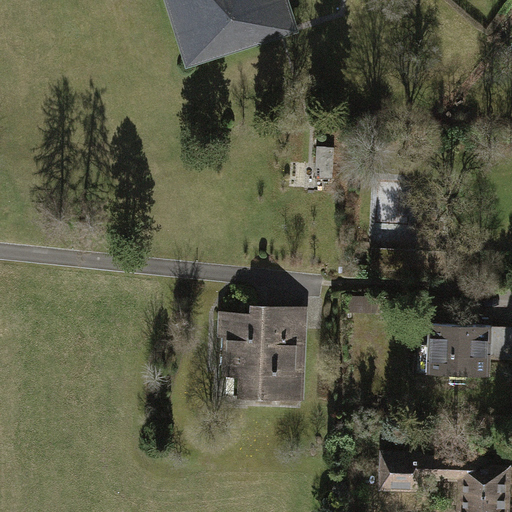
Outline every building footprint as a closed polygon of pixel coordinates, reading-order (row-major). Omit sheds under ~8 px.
[(164,0),(184,65),(299,30),(298,28),(289,0),(164,0)] [(425,179),(379,179),(379,239),(425,239),(425,179)] [(250,309),(218,308),(217,337),(223,338),(222,374),(234,375),(233,397),(304,399),(307,304),(250,302),(250,309)] [(511,323),(429,320),(427,368),(491,371),(492,355),(511,356),(511,323)] [(492,453),(381,451),(380,495),(425,496),(425,483),(461,483),(460,511),(511,511),(511,464),(492,464),(492,453)]
